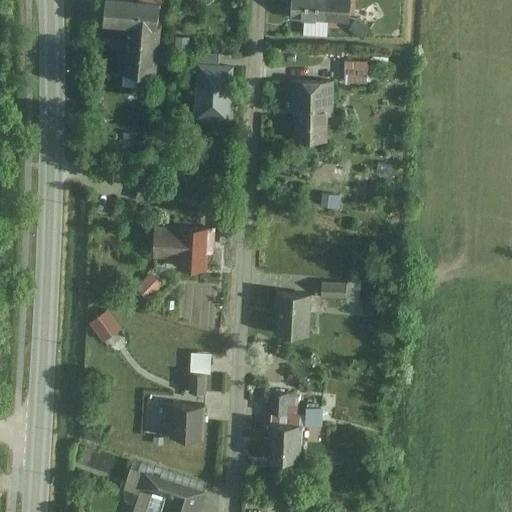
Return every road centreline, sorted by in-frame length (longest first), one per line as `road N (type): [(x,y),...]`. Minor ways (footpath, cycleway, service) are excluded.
road 1 (residential): [(230,511),(259,0)]
road 2 (secondary): [(51,0),(50,241),(35,511)]
